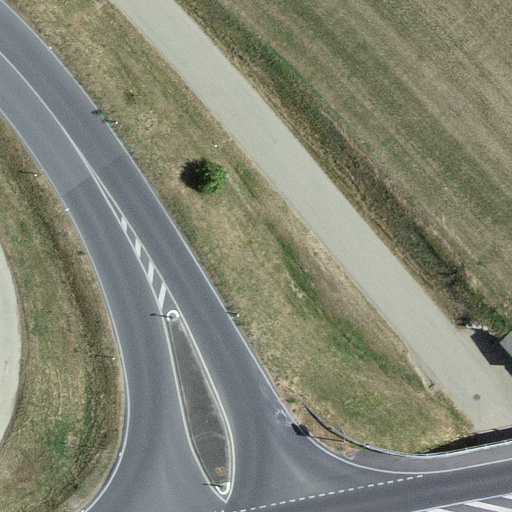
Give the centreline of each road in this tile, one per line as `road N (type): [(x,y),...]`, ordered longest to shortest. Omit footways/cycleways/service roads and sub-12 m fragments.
road 1 (track): [(511,428),(253,126),(127,0)]
road 2 (tertiary): [(0,57),(66,131),(145,255),(206,404),(230,511)]
road 3 (track): [(0,407),(8,366),(0,280)]
